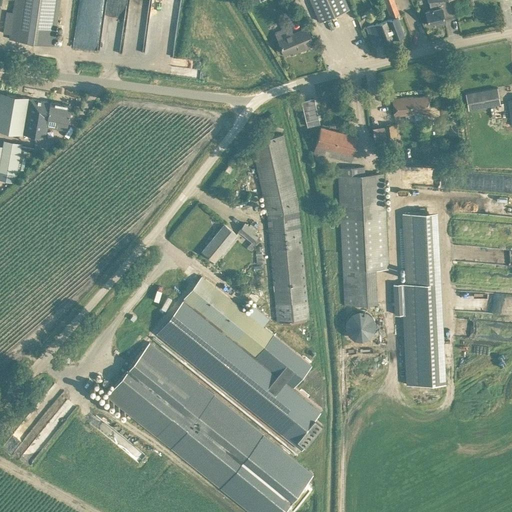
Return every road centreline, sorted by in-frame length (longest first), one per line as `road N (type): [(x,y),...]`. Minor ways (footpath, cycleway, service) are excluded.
road 1 (unclassified): [(0,407),(139,250),(251,105)]
road 2 (unclassified): [(251,105),(299,83),(511,32)]
road 3 (unclassified): [(251,105),(0,67)]
